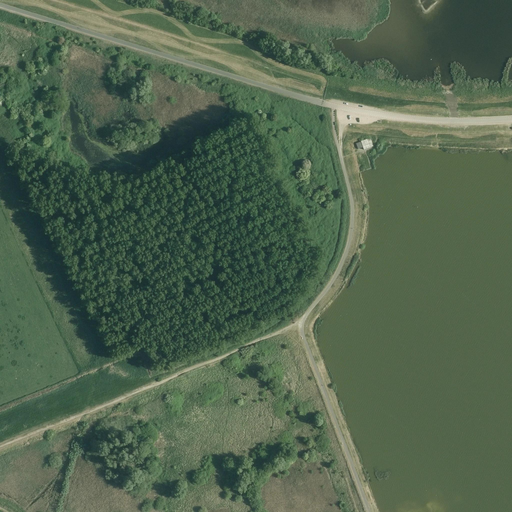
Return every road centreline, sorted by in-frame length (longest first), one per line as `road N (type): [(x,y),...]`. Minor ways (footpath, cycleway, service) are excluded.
road 1 (unclassified): [(0,5),(334,106),(411,118),(511,119)]
road 2 (track): [(0,447),(305,316)]
